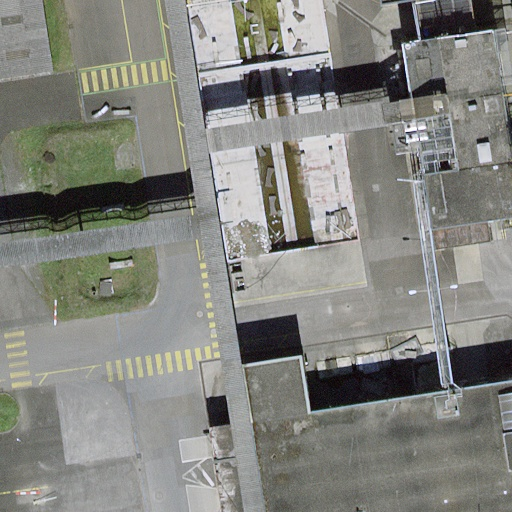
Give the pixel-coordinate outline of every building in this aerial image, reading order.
[(0,0),(0,75),(49,68),(39,0),(0,0)] [(163,0),(197,214),(0,244),(0,268),(204,237),(246,511),(274,511),(251,366),(219,155),(423,123),(419,97),(209,130),(188,0),(163,0)] [(511,109),(500,29),(408,43),(419,97),(423,123),(440,248),(496,239),(493,224),(511,220),(511,109)] [(455,311),(430,228),(392,240),(418,323),(455,311)] [(454,342),(423,346),(426,364),(456,359),(454,342)] [(388,352),(359,357),(361,371),(390,366),(388,352)] [(351,357),(317,363),(320,379),(354,373),(351,357)] [(307,358),(251,366),(274,511),(511,511),(511,379),(314,407),(307,358)]
